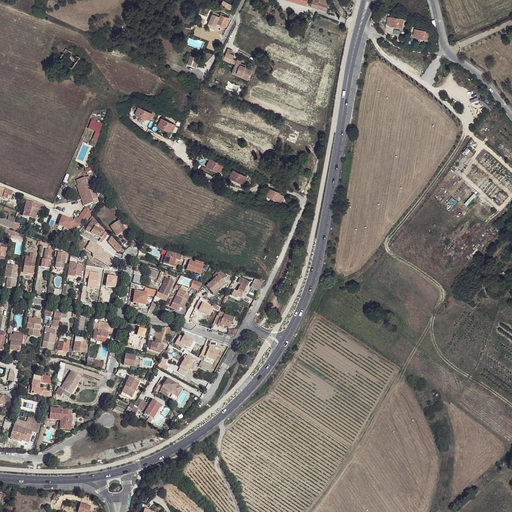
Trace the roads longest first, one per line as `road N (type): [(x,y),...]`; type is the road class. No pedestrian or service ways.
road 1 (secondary): [(281,345),(316,262),(355,39)]
road 2 (track): [(245,324),(315,168),(316,155),(302,143)]
road 3 (secondary): [(126,469),(205,428),(281,345)]
road 4 (track): [(301,204),(266,184),(244,191),(200,173),(145,129)]
road 5 (unclassified): [(511,115),(483,78),(446,51),(433,0)]
road 6 (residential): [(0,295),(120,315)]
